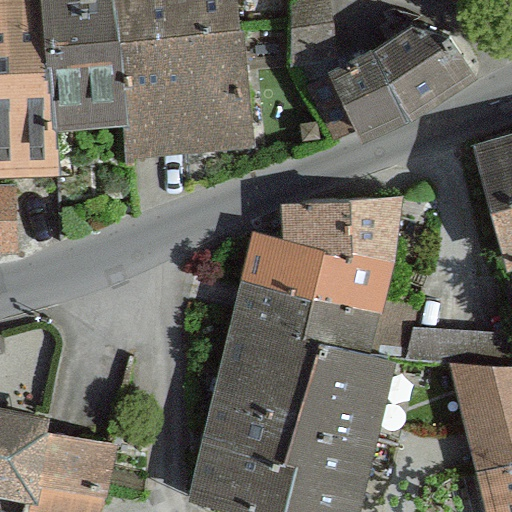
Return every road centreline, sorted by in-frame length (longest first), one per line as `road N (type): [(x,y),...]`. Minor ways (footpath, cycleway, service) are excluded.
road 1 (tertiary): [(511,97),(0,292)]
road 2 (residential): [(511,69),(461,16),(414,0)]
